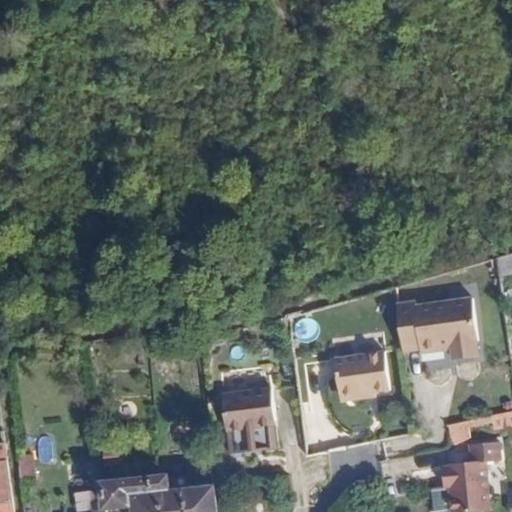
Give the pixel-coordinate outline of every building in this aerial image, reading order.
[(511,275),(511,254),(498,258),(501,278),(511,275)] [(389,309),(398,355),(416,351),(417,356),(447,350),(449,362),(474,358),(471,342),(472,340),(464,300),(407,311),(406,306),(389,309)] [(379,350),(328,360),(335,396),(341,400),(353,398),(357,393),(385,387),(379,350)] [(271,386),(224,392),(228,433),(276,426),(271,386)] [(449,427),(452,444),(475,440),(471,423),(449,427)] [(449,488),(452,511),(486,511),(492,511),(485,462),(501,459),(499,441),(467,445),(469,461),(446,466),(447,468),(440,470),(442,489),(449,488)] [(0,511),(9,511),(1,448),(0,448),(0,511)] [(38,484),(37,475),(35,455),(20,457),(23,486),(38,484)] [(105,484),(107,511),(129,511),(131,511),(217,511),(215,487),(170,492),(168,477),(105,484)]
